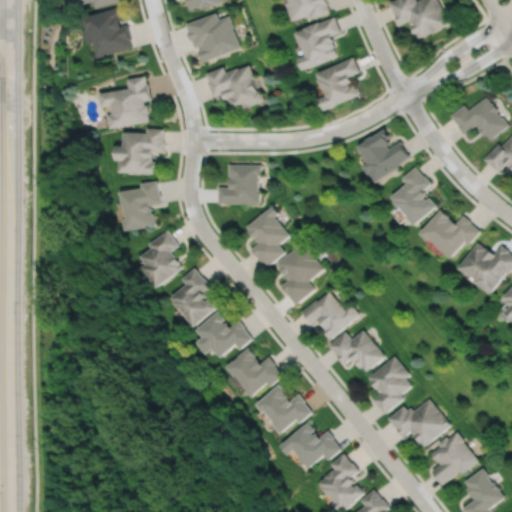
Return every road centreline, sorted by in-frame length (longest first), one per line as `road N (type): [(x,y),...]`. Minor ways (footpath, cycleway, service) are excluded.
road 1 (residential): [(151,0),(191,117),(188,188),(200,226),(432,511)]
road 2 (secondary): [(8,0),(7,511)]
road 3 (residential): [(405,93),(318,135),(193,139)]
road 4 (residential): [(405,93),(446,155),(511,216)]
road 5 (residential): [(511,21),(448,54),(405,93)]
